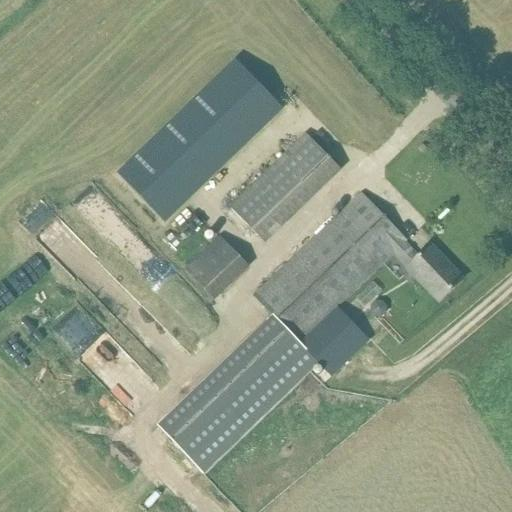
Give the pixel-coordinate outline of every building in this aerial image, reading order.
[(106,173),(154,224),(275,111),(227,60),(106,173)] [(231,211),(264,244),(337,169),(304,137),(231,211)] [(274,314),(301,342),(328,316),(336,309),(395,252),(409,267),(408,268),(440,302),(448,294),(463,280),(430,246),(418,257),(404,243),(406,241),(362,194),(347,208),(256,295),(274,314)] [(249,269),(218,237),(184,270),(215,302),(249,269)] [(98,267),(84,280),(155,358),(170,344),(98,267)] [(202,302),(173,274),(163,284),(167,289),(160,296),(184,320),(202,302)] [(301,342),(299,343),(320,364),(331,376),(367,342),(336,309),(328,316),(301,342)] [(187,397),(158,425),(158,426),(204,474),(274,408),(320,364),(299,343),(273,316),(255,334),(246,341),(216,370),(205,381),(187,397)] [(107,384),(134,409),(157,384),(123,353),(115,361),(122,368),(107,384)]
